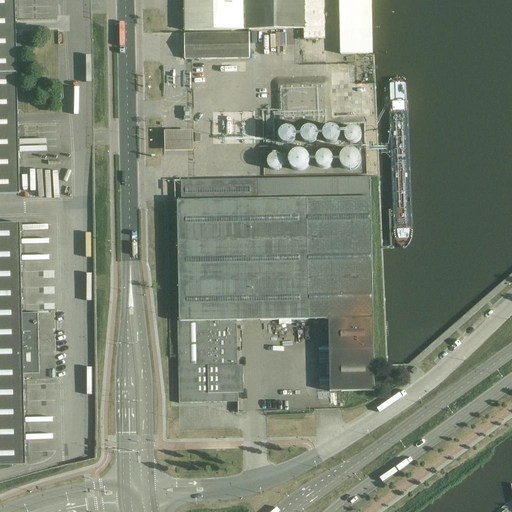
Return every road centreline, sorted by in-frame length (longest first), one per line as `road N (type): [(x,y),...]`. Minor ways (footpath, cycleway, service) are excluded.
road 1 (unclassified): [(267,480),(421,390),(511,306)]
road 2 (primary): [(511,352),(285,511)]
road 3 (tertiary): [(130,249),(125,0)]
road 4 (tertiary): [(130,249),(126,484)]
road 5 (tertiary): [(148,483),(130,249)]
road 6 (primary): [(336,511),(511,381)]
road 7 (unclassified): [(126,484),(44,495),(2,511)]
road 8 (unclassified): [(149,500),(211,496),(267,480)]
